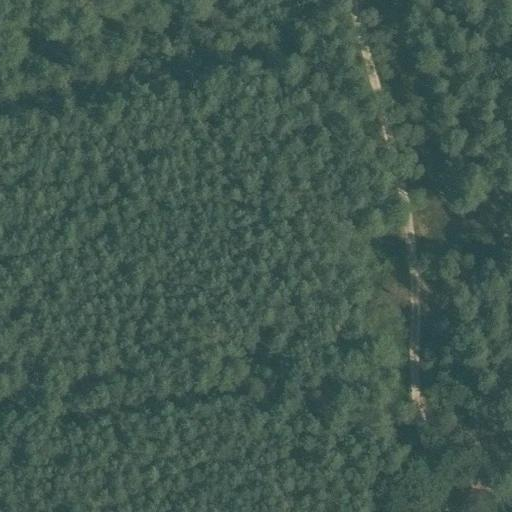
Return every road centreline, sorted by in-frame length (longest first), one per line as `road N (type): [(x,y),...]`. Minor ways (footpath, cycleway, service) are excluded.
road 1 (track): [(445,511),(425,426),(410,246),(348,0)]
road 2 (track): [(0,120),(271,49),(384,136)]
road 3 (track): [(416,338),(511,229)]
